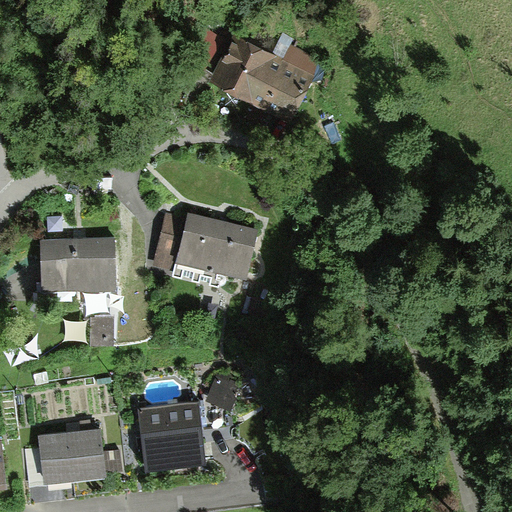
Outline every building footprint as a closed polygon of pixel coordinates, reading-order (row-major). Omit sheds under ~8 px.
[(239,38),(215,81),(285,120),(309,77),(239,38)] [(172,256),(243,272),(252,233),(167,213),(154,265),(169,268),(172,256)] [(42,284),(108,283),(107,242),(41,243),(42,284)] [(133,270),(119,270),(119,285),(134,284),(133,270)] [(89,324),(89,343),(111,342),(111,324),(89,324)] [(199,459),(193,406),(136,413),(142,465),(199,459)] [(23,451),(26,481),(98,474),(94,430),(43,436),(45,449),(23,451)]
